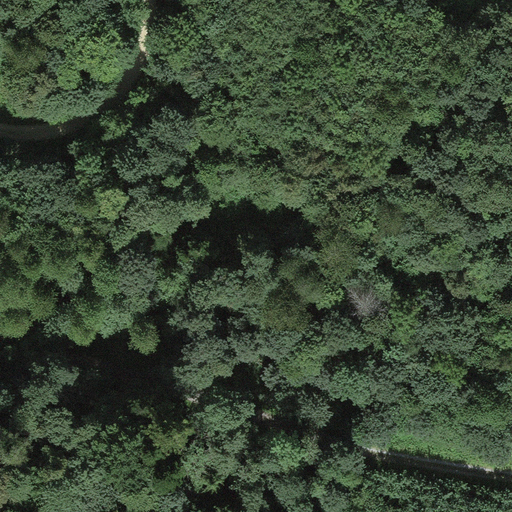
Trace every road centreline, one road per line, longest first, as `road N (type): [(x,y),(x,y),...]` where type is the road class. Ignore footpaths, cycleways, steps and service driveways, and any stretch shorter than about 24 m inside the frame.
road 1 (track): [(511,474),(364,449),(0,336)]
road 2 (track): [(144,0),(143,55),(111,97),(65,124),(0,129)]
